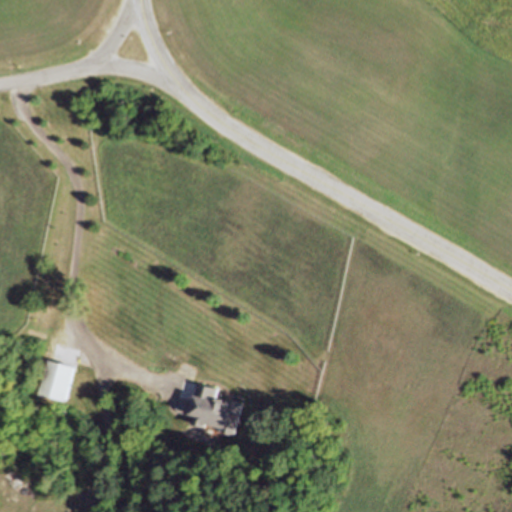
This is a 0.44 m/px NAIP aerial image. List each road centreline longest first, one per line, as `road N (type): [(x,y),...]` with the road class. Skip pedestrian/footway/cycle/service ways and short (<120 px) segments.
road 1 (secondary): [(511,291),(190,101),(157,53),(139,0)]
road 2 (residential): [(177,88),(123,66),(0,83)]
